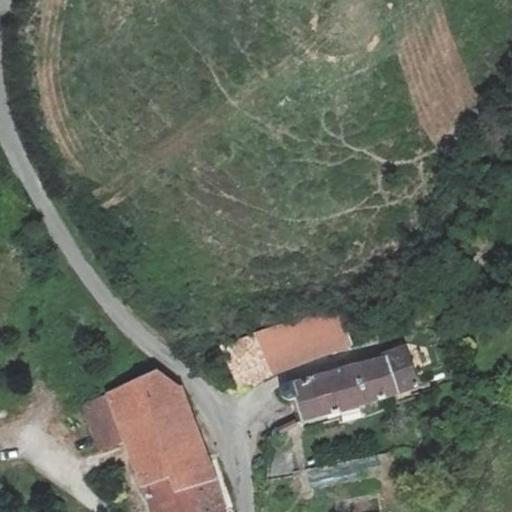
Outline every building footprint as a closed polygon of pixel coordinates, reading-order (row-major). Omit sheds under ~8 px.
[(261,331),(281,372),(349,341),(328,296),(261,331)] [(241,390),(281,372),(261,331),(223,351),(241,390)] [(385,357),(396,394),(419,386),(405,346),(383,353),(385,357)] [(302,419),(396,394),(385,357),(295,383),(289,382),(286,383),(283,387),(283,391),(284,395),(288,398),(292,398),(296,396),(302,419)] [(154,511),(222,511),(180,389),(161,372),(84,406),(99,449),(126,439),(146,486),(149,485),(154,511)]
